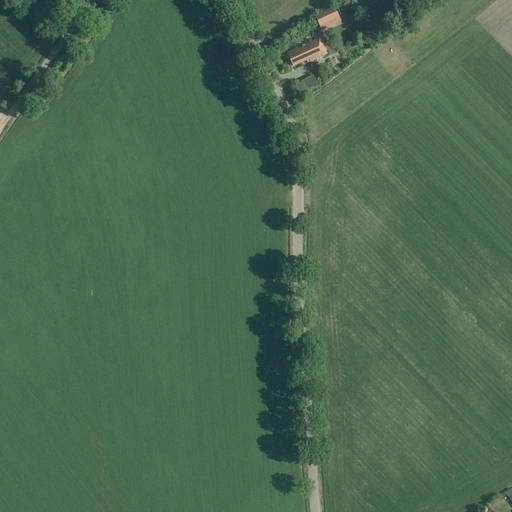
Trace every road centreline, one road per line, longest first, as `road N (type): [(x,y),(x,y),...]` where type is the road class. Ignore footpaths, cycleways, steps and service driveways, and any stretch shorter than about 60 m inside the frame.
road 1 (unclassified): [(314,511),(295,141),(236,0)]
road 2 (track): [(7,117),(91,0)]
